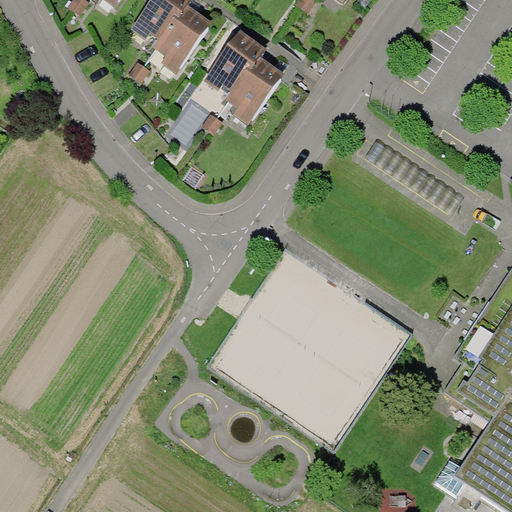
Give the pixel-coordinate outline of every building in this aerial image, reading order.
[(72,0),(68,7),(73,11),(81,17),(90,4),(84,0),(72,0)] [(191,1),(189,0),(152,0),(129,30),(155,49),(186,5),(191,1)] [(317,1),(315,0),(299,0),(295,6),(307,15),(317,1)] [(213,24),(186,5),(155,49),(167,58),(162,65),(176,75),(213,24)] [(266,51),(238,33),(206,83),(218,91),(221,87),(229,92),(244,71),(251,75),(261,61),(266,51)] [(285,77),(261,61),(251,75),(244,71),(229,92),(222,102),(227,106),(237,113),(233,118),(249,130),(285,77)] [(150,71),(137,63),(128,75),(141,84),(150,71)] [(216,119),(210,115),(202,127),(207,130),(214,135),(222,123),(216,119)] [(376,140),(364,158),(451,216),(463,198),(421,170),(376,140)] [(511,511),(511,269),(453,358),(461,363),(442,393),(489,424),(454,477),(506,511),(511,511)]
